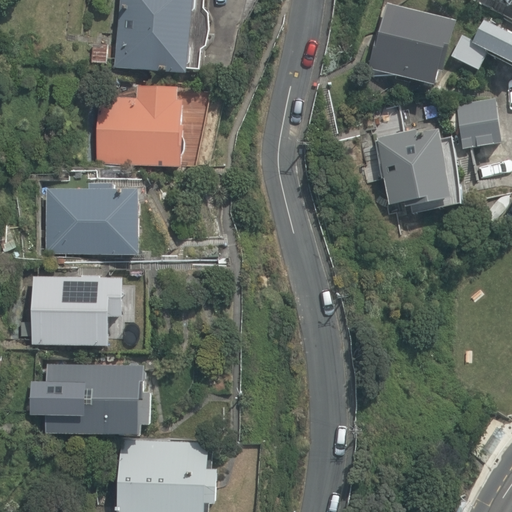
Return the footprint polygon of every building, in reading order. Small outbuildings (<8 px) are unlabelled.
[(122,0),(116,68),(189,75),(190,69),(202,70),(204,50),(208,47),(212,31),(213,15),(207,9),(207,0),(122,0)] [(369,68),(439,87),(443,72),(447,73),(461,23),(389,4),(379,39),(377,39),(369,68)] [(490,52),(511,62),(511,33),(486,21),(476,41),(465,35),(454,57),(481,70),(490,52)] [(93,62),(108,64),(110,45),(95,44),(93,62)] [(98,164),(184,168),(187,101),(180,101),(181,87),(139,85),(139,98),(101,96),(98,164)] [(461,106),(466,145),(502,141),(497,102),(461,106)] [(408,203),(409,208),(455,199),(442,131),(422,135),(421,130),(390,136),(390,132),(382,133),(383,138),(379,139),(379,141),(377,141),(384,179),(387,179),(392,206),(408,203)] [(48,253),(142,255),(143,189),(116,189),(116,184),(91,184),(91,189),(49,189),(48,253)] [(35,344),(112,346),(113,316),(126,316),(127,279),(104,278),(104,276),(86,275),(86,277),(36,276),(35,344)] [(46,432),(144,434),(144,424),(154,424),(155,391),(148,390),(149,365),(48,363),(47,380),(31,380),(31,414),(46,414),(46,432)] [(120,511),(214,511),(215,503),(220,504),(221,467),(215,467),(215,450),(212,450),(212,442),(123,439),(120,511)]
